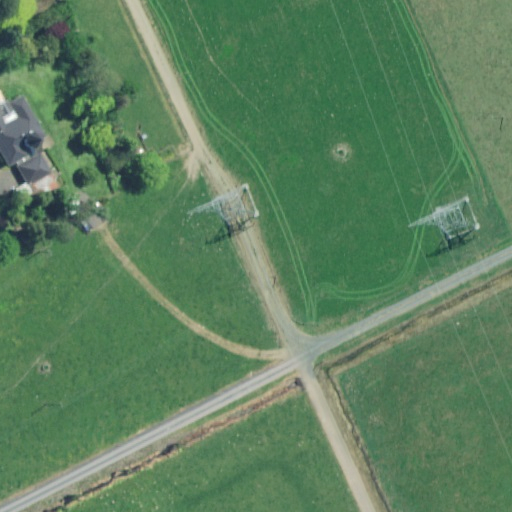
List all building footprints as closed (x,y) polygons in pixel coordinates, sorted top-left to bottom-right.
[(41,136),(17,95),(0,104),(0,159),(5,169),(36,152),(30,142),(41,136)] [(47,172),(38,155),(15,167),(24,184),(47,172)] [(49,174),(30,183),(37,198),(56,188),(49,174)] [(33,200),(25,184),(14,190),(22,206),(33,200)] [(79,213),(76,194),(65,196),(68,214),(79,213)]
